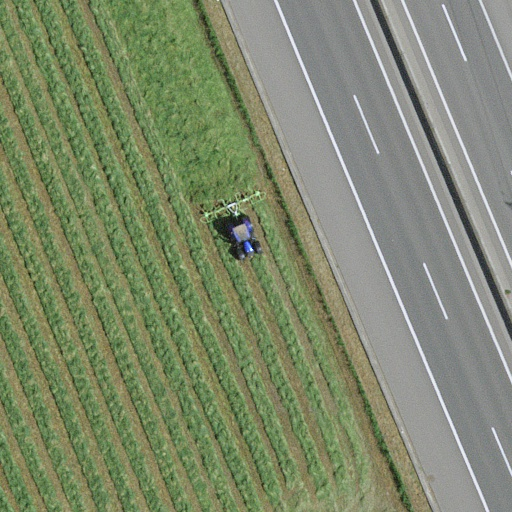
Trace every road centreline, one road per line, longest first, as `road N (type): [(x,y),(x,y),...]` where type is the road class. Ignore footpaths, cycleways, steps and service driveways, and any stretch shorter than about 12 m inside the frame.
road 1 (motorway): [(317,0),(511,467)]
road 2 (motorway): [(511,167),(443,0)]
